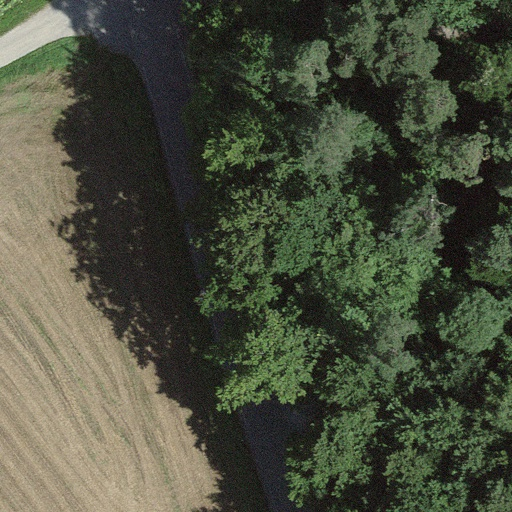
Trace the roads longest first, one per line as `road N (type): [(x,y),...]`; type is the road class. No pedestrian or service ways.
road 1 (unclassified): [(146,0),(298,382),(335,511)]
road 2 (track): [(235,0),(316,15),(419,0)]
road 3 (track): [(0,63),(108,0)]
